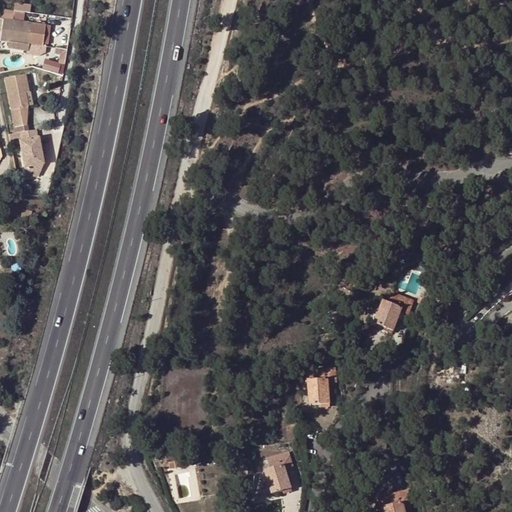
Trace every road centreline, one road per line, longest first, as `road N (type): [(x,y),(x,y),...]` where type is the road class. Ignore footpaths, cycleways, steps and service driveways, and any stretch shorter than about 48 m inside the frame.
road 1 (motorway): [(56,511),(107,355),(180,0)]
road 2 (motorway): [(129,0),(54,343),(5,511)]
road 3 (residential): [(511,158),(269,223),(185,188)]
road 4 (unclassified): [(154,511),(133,467),(131,435),(185,188)]
road 5 (unclassified): [(185,188),(234,0)]
road 6 (residential): [(0,422),(90,511)]
